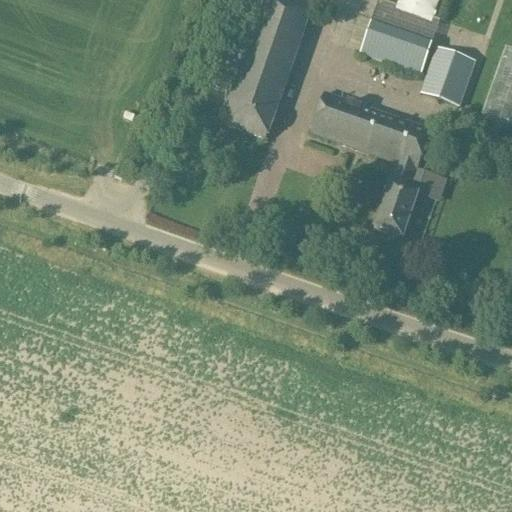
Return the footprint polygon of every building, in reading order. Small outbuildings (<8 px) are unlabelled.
[(268,139),(312,14),(310,14),(311,10),(283,0),(259,0),(255,11),(240,5),(207,100),(224,106),(218,125),(265,142),(266,138),(268,139)] [(358,56),(418,78),(440,18),(400,3),(389,32),(370,25),(358,56)] [(457,24),(446,50),(473,61),(484,35),(457,24)] [(460,110),(476,64),(437,50),(420,96),(460,110)] [(511,128),(511,52),(506,50),(481,117),(511,128)] [(397,167),(375,231),(402,241),(417,198),(410,195),(431,134),(324,96),(310,136),(397,167)]
